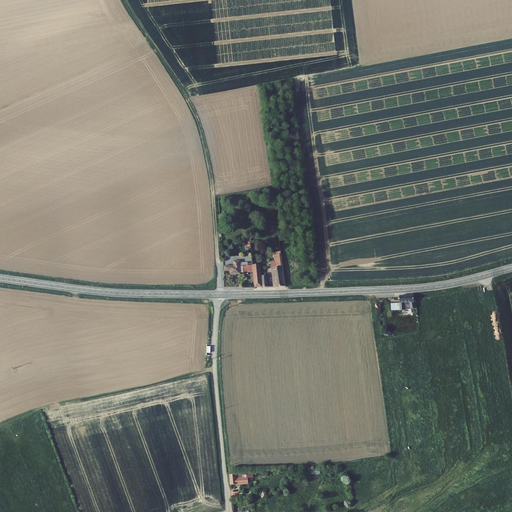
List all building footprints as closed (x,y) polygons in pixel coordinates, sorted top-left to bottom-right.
[(264,260),(266,286),(270,286),(269,268),(275,268),(277,286),(288,285),(284,251),(282,251),(282,249),(280,249),(280,251),(278,252),(263,253),(264,260)] [(255,261),(257,286),(266,286),(264,260),(255,261)] [(227,265),(227,270),(233,270),(233,273),(244,272),(243,264),(227,265)] [(414,295),(401,296),(403,310),(407,309),(406,305),(412,304),(412,308),(416,307),(414,295)] [(230,472),(231,483),(252,480),(251,475),(237,476),(237,472),(230,472)]
